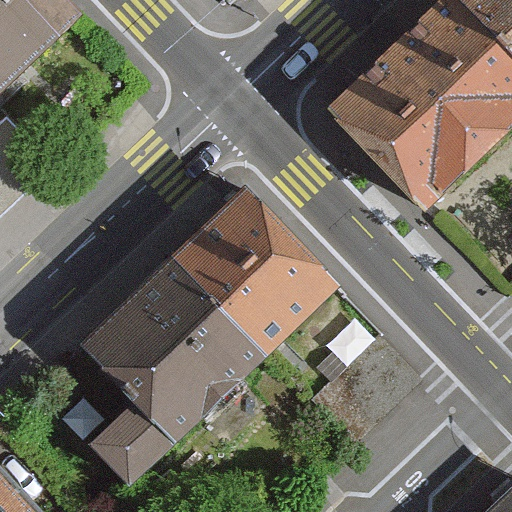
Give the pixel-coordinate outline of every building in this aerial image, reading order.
[(0,0),(0,99),(80,27),(54,0),(0,0)] [(511,0),(450,0),(445,6),(511,75),(511,0)] [(511,75),(445,6),(326,118),(422,217),(511,130),(511,75)] [(9,123),(0,131),(0,218),(52,169),(9,123)] [(336,295),(246,198),(170,267),(260,365),(336,295)] [(260,365),(170,267),(77,352),(133,413),(89,453),(123,490),(260,365)] [(378,336),(311,399),(354,444),(421,381),(378,336)] [(0,511),(26,511),(0,483),(0,511)]
